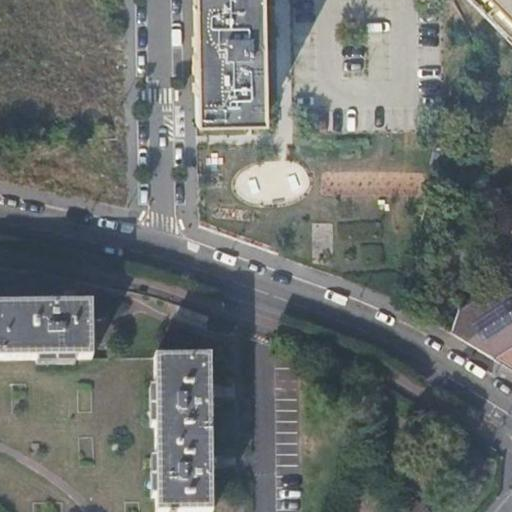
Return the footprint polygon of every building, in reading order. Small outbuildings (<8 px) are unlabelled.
[(263,47),(261,0),(195,0),(198,120),(264,119),(263,47)] [(511,0),(473,0),(511,41),(511,0)] [(456,3),(447,7),(461,36),(469,32),(456,3)] [(511,183),(509,179),(496,182),(492,194),(511,190),(511,183)] [(511,218),(498,228),(511,250),(511,218)] [(486,271),(494,284),(510,273),(502,261),(486,271)] [(458,306),(451,328),(495,356),(511,344),(511,272),(510,273),(494,284),(458,306)] [(0,365),(34,365),(73,364),(90,363),(89,308),(0,310),(0,365)] [(511,344),(495,356),(494,356),(511,367),(511,344)] [(155,463),(156,502),(155,511),(211,511),(207,360),(152,362),(153,390),(154,430),(155,463)] [(149,502),(156,502),(155,463),(148,464),(149,502)] [(430,511),(414,498),(409,511),(430,511)]
